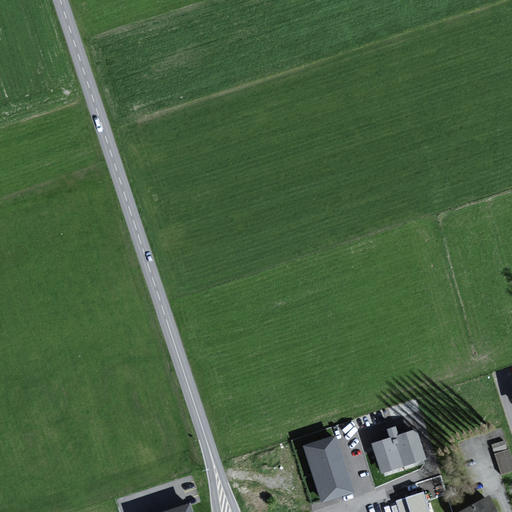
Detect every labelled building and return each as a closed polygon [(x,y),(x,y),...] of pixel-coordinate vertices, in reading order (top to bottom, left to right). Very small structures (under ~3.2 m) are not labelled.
[(389,435),(370,441),(381,477),(429,462),(418,427),(402,432),(396,424),(387,427),(389,435)] [(306,445),(324,500),(354,491),(336,436),(306,445)] [(505,440),(492,444),(495,452),(507,448),(505,440)] [(511,458),(509,449),(496,453),(502,474),(511,470),(511,458)] [(430,511),(424,492),(397,500),(398,504),(391,506),(393,511),(430,511)] [(498,511),(490,497),(462,511),(498,511)] [(194,511),(191,503),(163,511),(194,511)]
